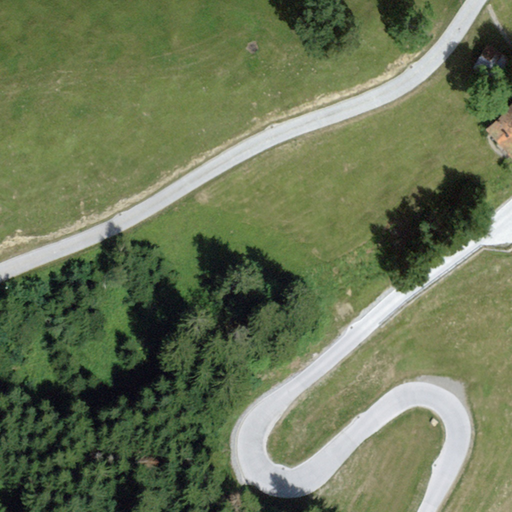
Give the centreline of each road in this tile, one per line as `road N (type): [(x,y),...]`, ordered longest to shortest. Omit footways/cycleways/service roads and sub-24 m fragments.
road 1 (track): [(511,213),(334,352),(260,418),(250,437),(259,470),(293,482),(394,403),(436,396),(452,409),(459,445),(427,511)]
road 2 (track): [(0,271),(126,219),(268,135),(399,87),(436,57),(480,0)]
